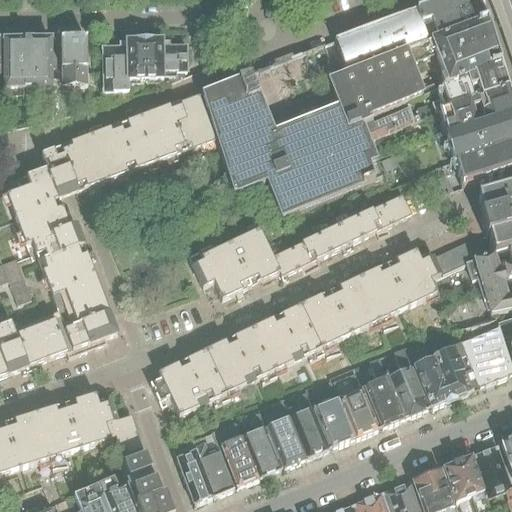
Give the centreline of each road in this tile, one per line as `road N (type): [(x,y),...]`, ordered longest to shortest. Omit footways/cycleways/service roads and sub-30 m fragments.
road 1 (residential): [(444,205),(432,227),(128,367)]
road 2 (residential): [(273,53),(264,29),(235,18),(0,23)]
road 3 (residential): [(0,148),(45,140),(273,53)]
road 4 (residential): [(511,411),(263,511)]
road 5 (residential): [(178,511),(128,367)]
road 6 (residential): [(406,0),(273,53)]
road 7 (residential): [(128,367),(0,409)]
